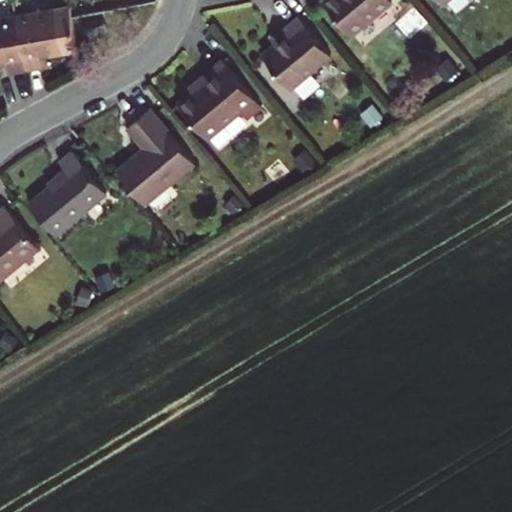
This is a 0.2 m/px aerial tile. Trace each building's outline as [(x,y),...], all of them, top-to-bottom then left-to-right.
[(327,0),(354,31),(389,0),(327,0)] [(17,17),(28,70),(44,68),(41,55),(81,48),(72,6),(17,17)] [(286,39),(267,56),(295,87),(332,54),(300,16),(281,33),(286,39)] [(17,17),(0,20),(0,63),(10,61),(12,73),(28,70),(17,17)] [(105,24),(89,33),(94,42),(110,32),(105,24)] [(203,85),(183,102),(211,137),(245,109),(251,116),(265,105),(227,59),(200,81),(203,85)] [(134,187),(195,158),(153,107),(130,126),(147,146),(119,169),(134,187)] [(59,234),(70,224),(77,216),(88,210),(110,192),(74,149),(62,159),(72,172),(33,203),(59,234)] [(0,219),(5,226),(0,229),(0,281),(44,245),(9,205),(0,212),(0,219)]
